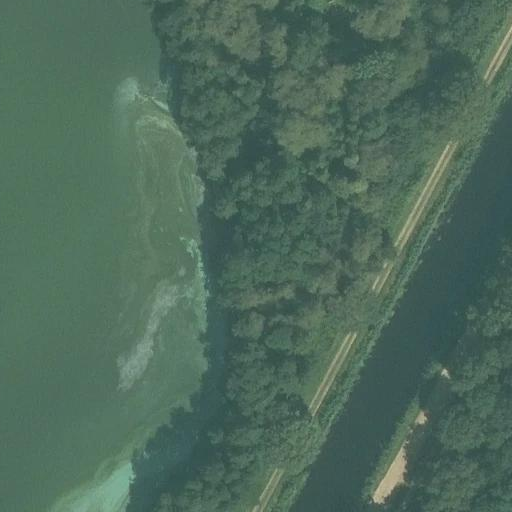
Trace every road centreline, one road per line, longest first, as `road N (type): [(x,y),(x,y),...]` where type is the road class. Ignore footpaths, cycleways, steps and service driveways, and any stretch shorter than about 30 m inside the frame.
road 1 (track): [(259,511),(511,41)]
road 2 (track): [(378,511),(511,254)]
